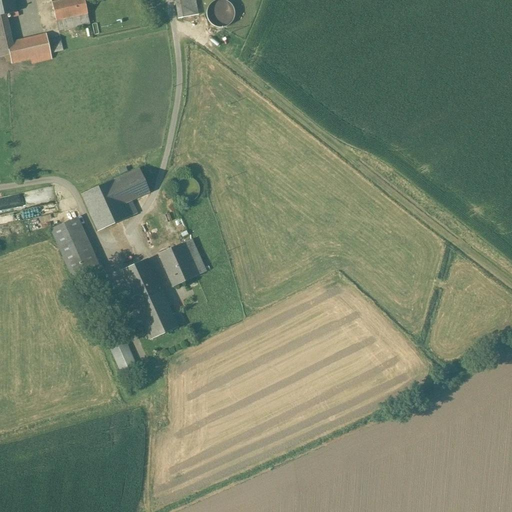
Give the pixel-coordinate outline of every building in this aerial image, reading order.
[(12,0),(0,0),(0,16),(6,15),(16,12),(12,0)] [(65,0),(52,3),(56,21),(87,14),(83,0),(65,0)] [(175,0),(179,19),(198,15),(194,0),(175,0)] [(228,26),(232,22),(234,18),(234,13),(233,8),(230,4),(227,2),(223,0),(218,0),(214,1),(210,3),(207,8),(205,13),(206,18),(208,23),(212,27),(217,29),(223,28),(228,26)] [(89,24),(87,14),(56,21),(58,31),(89,24)] [(0,57),(10,56),(7,44),(12,43),(6,15),(0,16),(0,57)] [(12,43),(7,44),(10,56),(12,64),(30,59),(50,55),(51,54),(46,35),(12,43)] [(63,51),(60,39),(49,42),(51,53),(63,51)] [(50,55),(30,59),(31,63),(51,59),(50,55)] [(114,180),(81,195),(98,231),(137,214),(131,201),(149,192),(139,170),(114,181),(114,180)] [(176,193),(178,198),(182,201),(186,202),(191,202),(195,199),(198,196),(200,191),(199,187),(197,182),(193,179),(189,178),(184,178),(180,180),(177,184),(175,189),(176,193)] [(50,186),(0,196),(0,214),(53,203),(50,186)] [(99,269),(76,218),(51,229),(54,238),(74,280),(99,269)] [(191,239),(158,254),(173,287),(195,277),(206,272),(191,239)] [(147,259),(120,272),(150,339),(178,327),(147,259)] [(113,349),(123,371),(136,365),(126,343),(113,349)]
